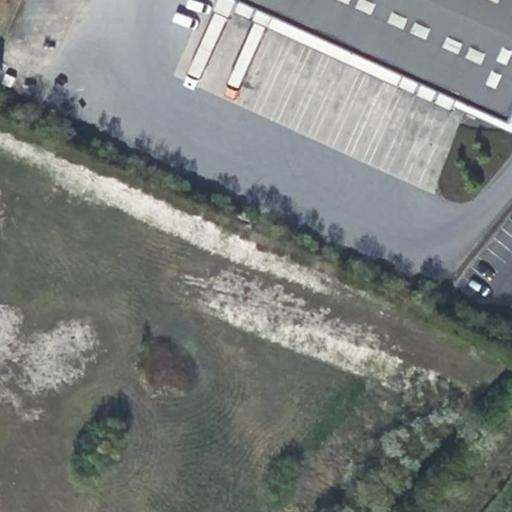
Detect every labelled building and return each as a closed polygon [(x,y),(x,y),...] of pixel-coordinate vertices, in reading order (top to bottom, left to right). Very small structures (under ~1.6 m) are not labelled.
[(447,111),(506,137),(511,122),(511,0),(205,0),(212,3),(228,10),(230,11),(246,19),(249,20),(264,27),(395,87),(411,94),(413,95),(429,102),(432,103),(447,111)] [(219,29),(228,10),(212,3),(204,22),(219,29)] [(241,30),(246,19),(230,11),(225,23),(241,30)] [(264,27),(249,20),(244,31),(259,38),(264,27)] [(411,94),(395,87),(389,98),(405,106),(411,94)] [(423,114),(429,102),(413,95),(408,107),(423,114)] [(442,122),(447,111),(432,103),(426,115),(442,122)]
